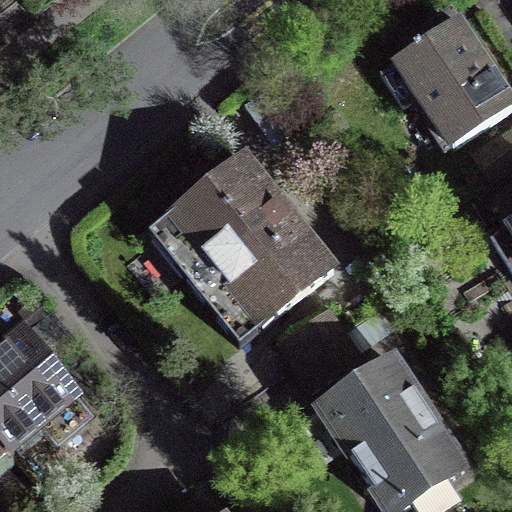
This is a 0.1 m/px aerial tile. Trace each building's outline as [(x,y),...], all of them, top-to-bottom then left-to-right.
[(14,0),(0,0),(0,45),(31,21),(14,0)] [(413,57),(381,78),(403,110),(420,99),(454,150),(511,112),(511,111),(457,28),(446,36),(441,29),(437,22),(404,43),(413,57)] [(511,130),(473,157),(492,185),(511,171),(511,130)] [(241,162),(147,237),(237,350),(332,275),(281,211),(241,162)] [(511,230),(493,243),(511,271),(511,230)] [(328,314),(279,345),(287,357),(294,369),(343,338),(328,314)] [(90,419),(74,400),(75,398),(24,337),(0,356),(0,442),(9,453),(41,427),(57,447),(90,419)] [(343,338),(294,369),(303,382),(312,395),(360,363),(343,338)] [(360,363),(312,395),(323,412),(371,379),(360,363)] [(404,511),(465,473),(393,365),(371,379),(362,386),(323,412),(321,413),(386,511),(404,511)] [(0,477),(11,469),(9,453),(0,442),(0,477)]
